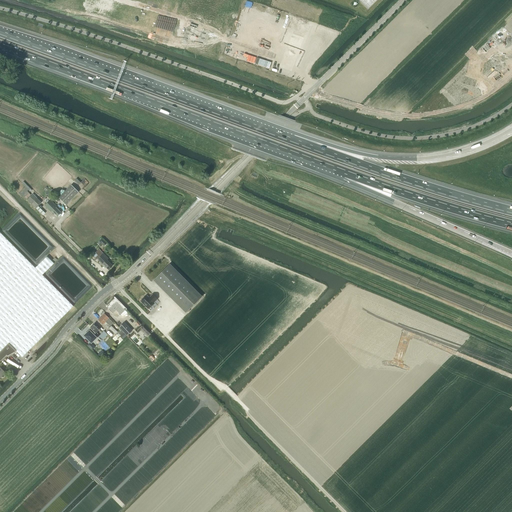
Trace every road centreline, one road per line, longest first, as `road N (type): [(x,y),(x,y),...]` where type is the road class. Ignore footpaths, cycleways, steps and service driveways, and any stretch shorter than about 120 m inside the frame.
road 1 (tertiary): [(0,401),(402,0)]
road 2 (motorway): [(0,46),(345,174)]
road 3 (motorway): [(292,138),(0,30)]
road 4 (motorway): [(511,209),(292,138)]
road 5 (motorway): [(511,130),(426,159),(292,138)]
road 6 (motorway): [(345,174),(511,252)]
road 7 (motorway): [(345,174),(511,226)]
